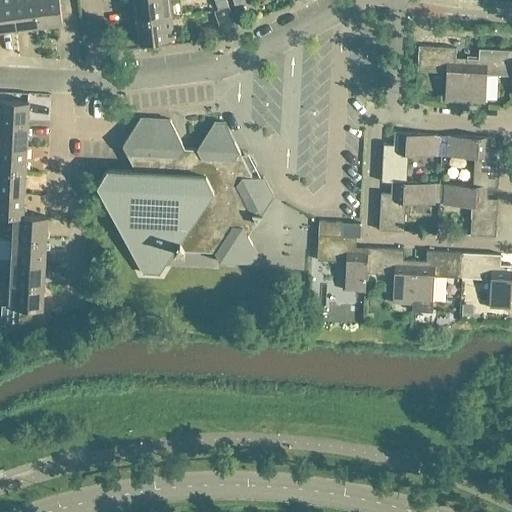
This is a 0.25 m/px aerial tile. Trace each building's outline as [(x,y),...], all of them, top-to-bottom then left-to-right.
[(0,0),(0,29),(15,28),(11,0),(0,0)] [(38,25),(34,0),(11,0),(15,28),(38,25)] [(34,0),(38,25),(61,22),(58,0),(34,0)] [(179,0),(133,0),(136,20),(170,15),(181,14),(179,0)] [(214,0),(218,9),(228,6),(225,0),(214,0)] [(236,29),(228,6),(214,11),(221,34),(236,29)] [(170,15),(136,20),(139,43),(173,38),(170,15)] [(444,102),(464,103),(467,58),(455,58),(456,48),(418,46),(417,71),(446,73),(445,96),(444,102)] [(486,75),(511,76),(511,51),(479,49),(478,59),(467,58),(464,103),(484,104),(486,75)] [(0,123),(27,125),(28,102),(0,100),(0,123)] [(247,236),(272,197),(279,186),(275,178),(263,178),(252,177),(241,155),(234,141),(223,141),(218,132),(208,131),(196,149),(184,148),(169,120),(139,118),(122,145),(130,162),(135,171),(106,169),(96,185),(134,259),(141,273),(159,274),(175,251),(214,253),(219,262),(240,264),(252,245),(247,236)] [(0,146),(26,148),(27,125),(0,123),(0,146)] [(446,157),(447,136),(394,133),(393,145),(383,145),(381,182),(391,183),(395,183),(395,182),(406,182),(407,155),(446,157)] [(497,188),(499,151),(490,150),(490,139),(447,136),(446,157),(474,158),(472,186),(483,187),(483,188),(488,188),(497,188)] [(0,169),(24,171),(26,148),(0,146),(0,169)] [(0,191),(23,193),(24,171),(0,169),(0,191)] [(440,184),(406,182),(395,182),(395,183),(391,183),(391,193),(381,193),(379,230),(404,232),(405,203),(434,204),(434,202),(439,202),(440,184)] [(495,236),(497,199),(487,198),(488,188),(483,188),(483,187),(472,186),(445,185),(440,184),(439,202),(440,202),(440,201),(444,201),(444,204),(471,206),(470,235),(495,236)] [(0,215),(12,216),(12,215),(22,216),(23,193),(0,191),(0,215)] [(11,238),(46,240),(47,217),(44,217),(22,216),(12,215),(12,216),(11,238)] [(359,237),(360,223),(358,223),(318,221),(317,260),(345,262),(344,291),(365,292),(366,273),(366,252),(354,251),(355,237),(359,237)] [(46,240),(11,238),(9,261),(45,263),(46,240)] [(412,305),(414,260),(403,260),(403,250),(366,248),(366,252),(366,273),(393,274),(392,303),(412,305)] [(426,251),(426,261),(414,260),(412,305),(411,311),(431,312),(433,276),(462,278),(463,253),(426,251)] [(509,309),(511,265),(500,265),(500,255),(463,253),(462,278),(491,280),(489,308),(509,309)] [(9,262),(8,284),(43,286),(45,263),(9,261),(9,262)] [(43,286),(8,284),(7,306),(0,306),(0,331),(31,321),(31,308),(42,309),(43,286)] [(464,304),(463,314),(474,314),(474,305),(464,304)]
